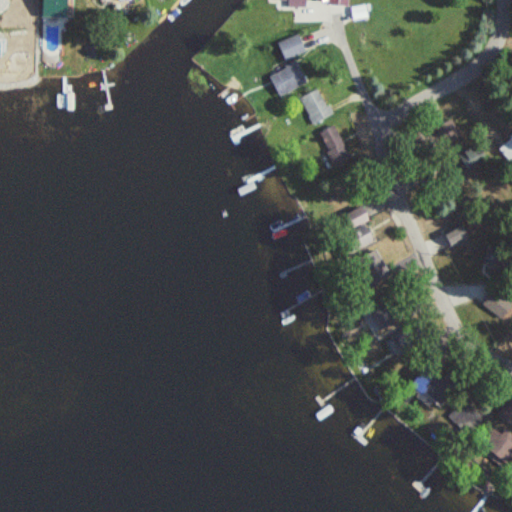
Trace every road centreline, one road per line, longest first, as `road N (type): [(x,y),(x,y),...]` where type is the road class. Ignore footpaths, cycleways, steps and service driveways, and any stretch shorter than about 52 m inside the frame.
road 1 (residential): [(399,108),(382,137),(439,285),(476,341),(511,359)]
road 2 (residential): [(399,108),(477,62),(503,27),(506,0)]
